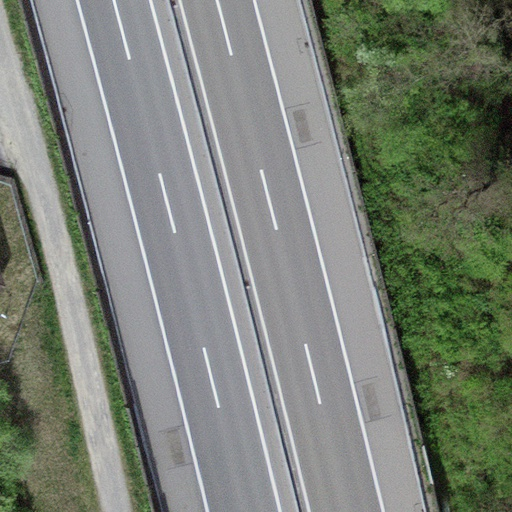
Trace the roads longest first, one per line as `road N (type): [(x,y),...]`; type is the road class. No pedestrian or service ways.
road 1 (motorway): [(113,0),(243,511)]
road 2 (motorway): [(346,511),(216,0)]
road 3 (track): [(114,511),(59,262),(0,50)]
